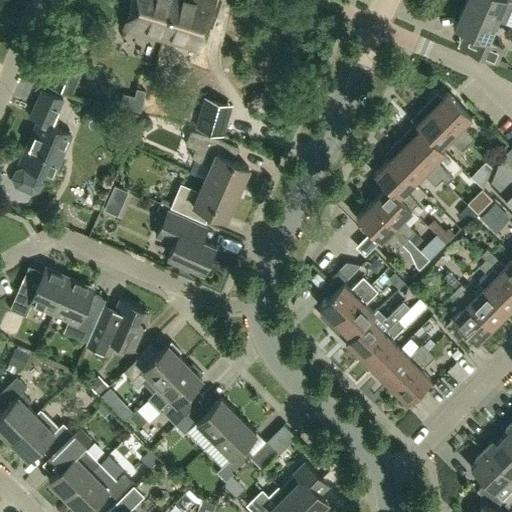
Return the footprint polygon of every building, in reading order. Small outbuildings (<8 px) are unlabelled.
[(169,14),(173,0),(131,0),(123,29),(162,40),(169,14)] [(217,1),(214,0),(173,0),(169,14),(162,40),(202,51),(217,1)] [(511,0),(466,0),(464,5),(497,20),(505,23),(511,6),(511,0)] [(488,41),(497,20),(464,5),(454,26),(465,31),(459,46),(495,63),(502,47),(488,41)] [(48,83),(71,93),(81,70),(58,60),(48,83)] [(19,162),(25,165),(24,168),(23,168),(15,171),(12,178),(15,186),(31,193),(39,190),(42,182),(39,175),(38,175),(40,171),(52,176),(71,134),(51,125),(63,99),(42,89),(29,117),(38,120),(19,162)] [(447,92),(441,97),(437,93),(427,103),(468,144),(474,138),(461,125),(471,116),(447,92)] [(222,134),(226,118),(230,104),(205,97),(197,127),(222,134)] [(468,144),(427,103),(417,113),(421,117),(415,123),(419,127),(420,127),(440,147),(440,146),(449,138),(461,151),(468,144)] [(444,150),(440,146),(440,147),(420,127),(419,127),(415,132),(410,128),(400,138),(441,179),(446,184),(452,177),(435,160),(444,150)] [(210,165),(204,178),(237,192),(248,167),(216,152),(222,139),(191,130),(185,144),(195,148),(192,157),(210,165)] [(441,179),(400,138),(390,148),(394,152),(389,157),(413,181),(422,173),(435,185),(441,179)] [(511,145),(501,157),(510,165),(511,163),(511,145)] [(404,190),(413,181),(389,157),(374,173),(386,186),(411,209),(417,203),(404,190)] [(226,218),(237,192),(204,178),(198,191),(181,183),(170,207),(197,219),(202,208),(226,218)] [(402,218),(411,209),(386,186),(371,201),(408,237),(415,231),(402,218)] [(429,201),(435,212),(432,214),(446,240),(459,233),(439,196),(429,201)] [(408,237),(371,201),(356,216),(380,240),(389,231),(402,244),(408,237)] [(208,228),(197,223),(168,210),(157,236),(173,243),(168,255),(203,270),(214,245),(203,241),(208,228)] [(511,257),(504,265),(487,248),(480,254),(485,259),(511,285),(511,257)] [(511,305),(511,285),(485,259),(479,265),(486,272),(477,281),(483,287),(507,311),(511,305)] [(53,312),(69,277),(45,266),(35,288),(21,282),(9,308),(25,314),(31,302),(53,312)] [(330,325),(371,284),(365,278),(352,290),(343,281),(347,277),(339,269),(320,287),(328,295),(319,305),(324,311),(320,315),(326,321),(330,325)] [(93,287),(69,277),(53,312),(68,318),(63,331),(86,341),(98,316),(83,309),(93,287)] [(496,321),(507,311),(483,287),(474,296),(461,283),(455,289),(491,326),(496,321)] [(377,290),(371,284),(330,325),(339,334),(343,330),(349,336),(369,316),(370,317),(374,313),(365,303),(377,290)] [(491,326),(455,289),(448,296),(461,308),(444,326),(458,339),(466,331),(476,342),(491,326)] [(120,299),(116,309),(103,303),(98,316),(86,341),(86,343),(103,351),(109,338),(132,348),(148,312),(120,299)] [(360,356),(397,319),(391,313),(378,325),(370,317),(369,316),(349,336),(345,340),(360,356)] [(391,338),(404,325),(397,319),(360,356),(376,371),(400,347),(391,338)] [(159,386),(184,360),(167,343),(148,362),(140,353),(123,370),(132,379),(131,380),(138,387),(149,376),(159,386)] [(391,386),(428,349),(422,343),(409,356),(400,347),(376,371),(391,386)] [(434,356),(428,349),(391,386),(407,402),(431,378),(421,369),(434,356)] [(201,377),(184,360),(159,386),(147,398),(157,408),(158,407),(175,424),(194,404),(185,394),(201,377)] [(16,376),(0,391),(0,409),(1,411),(0,411),(0,430),(9,439),(36,413),(27,404),(31,400),(21,391),(26,386),(16,376)] [(213,439),(238,414),(220,396),(203,413),(194,404),(175,424),(184,433),(196,421),(213,439)] [(54,431),(36,413),(9,439),(27,458),(44,441),(54,451),(73,432),(63,422),(54,431)] [(256,432),(238,414),(213,439),(231,456),(216,471),(225,480),(248,458),(239,449),(256,432)] [(511,419),(505,426),(508,429),(501,436),(511,446),(511,419)] [(81,429),(59,452),(49,462),(57,470),(49,479),(65,496),(99,462),(98,463),(82,446),(90,438),(81,429)] [(511,446),(501,436),(494,443),(492,440),(483,448),(509,474),(511,477),(511,446)] [(257,460),(274,467),(279,455),(262,448),(257,460)] [(511,477),(509,474),(483,448),(475,457),(478,460),(470,467),(485,482),(477,490),(484,498),(483,503),(497,509),(502,498),(509,491),(511,488),(511,477)] [(306,460),(280,487),(286,492),(285,493),(304,511),(315,511),(327,501),(319,493),(329,483),(306,460)] [(115,497),(132,480),(123,472),(116,479),(99,462),(65,496),(81,511),(83,511),(107,489),(115,497)] [(130,511),(129,510),(144,496),(133,485),(111,508),(114,511),(130,511)] [(286,492),(280,487),(278,485),(268,495),(262,488),(246,504),(253,511),(304,511),(285,493),(286,492)] [(504,511),(497,509),(483,503),(482,503),(478,511),(474,510),(473,511),(504,511)]
